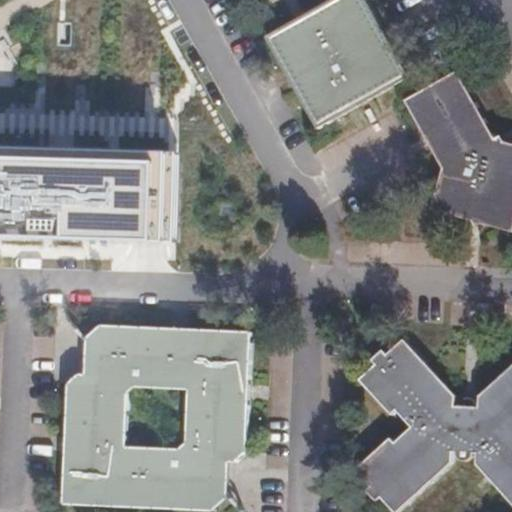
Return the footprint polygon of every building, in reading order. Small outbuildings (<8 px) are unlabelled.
[(377,41),(367,23),(371,21),(362,5),(359,0),(327,0),(310,10),(313,15),(291,27),(288,22),(261,37),(283,76),(288,73),(296,86),(291,89),(313,127),(353,104),(351,101),(363,94),(365,98),(403,76),(382,39),(377,41)] [(511,148),(497,143),(491,147),(488,131),(471,105),(452,75),(404,104),(441,172),(433,212),(510,234),(511,225),(511,148)] [(278,132),(293,160),(310,151),(296,123),(278,132)] [(0,246),(128,251),(182,253),(185,162),(116,160),(12,157),(13,147),(0,146),(0,246)] [(93,352),(93,364),(85,365),(63,377),(55,498),(203,508),(215,498),(218,469),(218,463),(226,464),(249,451),(253,323),(174,320),(105,317),(93,317),(93,352)] [(511,511),(511,363),(488,384),(470,399),(467,407),(456,405),(449,406),(447,396),(396,341),(351,380),(383,416),(387,413),(400,430),(384,444),(380,440),(346,469),(359,486),(352,492),(363,503),(371,497),(383,511),(387,511),(444,463),(441,460),(446,457),(465,458),(465,464),(511,511)]
